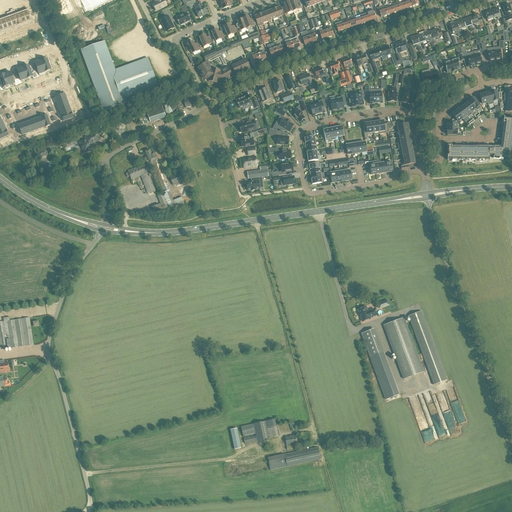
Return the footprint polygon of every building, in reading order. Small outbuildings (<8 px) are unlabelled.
[(80,0),(86,11),(108,0),(80,0)] [(154,0),(156,3),(153,5),(156,11),(167,6),(163,0),(154,0)] [(204,8),(203,6),(202,7),(200,2),(196,4),(194,0),(187,3),(186,4),(188,7),(188,8),(194,5),(196,9),(195,10),(199,18),(207,13),(206,11),(206,10),(206,9),(206,8),(205,8),(204,8)] [(295,0),(293,0),(289,1),(293,11),(299,9),(302,8),(299,1),(296,2),(295,0)] [(404,0),(402,1),(403,4),(404,3),(406,9),(412,7),(410,1),(409,1),(405,3),(404,0)] [(222,6),(220,6),(221,10),(223,9),(231,6),(229,1),(221,4),(222,6)] [(285,7),(282,8),(285,15),(288,13),(287,13),(293,11),(289,1),(284,4),(285,7)] [(398,2),(396,3),(397,6),(398,5),(400,11),(406,9),(404,3),(403,4),(399,5),(398,2)] [(511,13),(509,4),(507,5),(507,4),(504,5),(504,6),(503,6),(508,21),(511,20),(510,14),(511,13)] [(392,5),(390,5),(391,8),(392,8),(393,13),(400,11),(398,5),(397,6),(393,7),(392,5)] [(187,13),(176,19),(180,26),(191,20),(189,16),(192,15),(188,8),(188,7),(184,9),(187,13)] [(280,7),(275,9),(278,17),(283,15),(280,8),(280,7)] [(386,7),(383,7),(384,10),(385,10),(387,15),(393,13),(392,8),(391,8),(387,9),(386,7)] [(166,17),(160,20),(166,32),(174,28),(169,18),(172,17),(168,8),(163,11),(166,17)] [(498,8),(491,10),(494,18),(497,17),(500,16),(498,8)] [(275,9),(270,11),(273,19),(278,17),(275,9)] [(379,9),(377,10),(378,12),(379,12),(381,17),(387,15),(385,10),(384,10),(380,11),(379,9)] [(491,10),(485,13),(487,20),(494,18),(491,10)] [(270,11),(265,13),(268,21),(273,19),(270,11)] [(338,11),(329,14),(331,20),(334,19),(334,16),(339,15),(338,11)] [(28,12),(19,15),(22,24),(31,21),(28,12)] [(368,13),(366,14),(366,16),(368,16),(369,21),(376,19),(374,14),(369,15),(368,13)] [(260,14),(254,17),(258,25),(263,23),(260,14)] [(19,15),(9,18),(13,27),(22,24),(19,15)] [(362,15),(359,16),(360,18),(361,18),(363,23),(369,21),(368,16),(366,16),(362,17),(362,15)] [(476,16),(469,18),(472,26),(473,28),(474,31),(476,30),(475,27),(476,27),(475,25),(476,24),(477,29),(480,28),(484,27),(481,18),(477,19),(476,16)] [(249,17),(243,19),(247,29),(252,27),(255,26),(252,19),(250,20),(249,17)] [(355,17),(353,18),(354,20),(355,20),(357,26),(363,23),(361,18),(360,18),(356,20),(355,17)] [(9,18),(0,22),(4,31),(13,27),(9,18)] [(469,18),(463,20),(465,28),(472,26),(469,18)] [(238,24),(235,25),(238,32),(241,31),(247,29),(243,19),(237,21),(238,24)] [(349,19),(347,20),(348,23),(349,22),(351,28),(357,26),(355,20),(354,20),(350,22),(349,19)] [(463,20),(456,22),(459,30),(465,28),(463,20)] [(343,21),(341,22),(341,25),(342,24),(344,30),(351,28),(349,22),(348,23),(344,24),(343,21)] [(450,24),(453,32),(454,35),(458,33),(459,36),(461,35),(460,32),(459,30),(456,22),(454,23),(453,22),(450,23),(450,24)] [(229,24),(224,27),(228,36),(233,34),(236,33),(233,26),(231,27),(229,24)] [(336,24),(335,24),(336,27),(338,32),(344,30),(342,24),(341,25),(337,26),(336,24)] [(300,26),(296,27),(298,34),(301,33),(302,37),(305,45),(311,43),(308,36),(307,31),(303,33),(300,26)] [(328,29),(325,30),(328,38),(334,36),(331,28),(330,26),(327,27),(328,29)] [(217,29),(211,32),(216,42),(221,39),(224,38),(221,31),(218,32),(217,29)] [(322,29),(319,30),(319,32),(319,33),(322,40),(328,38),(325,30),(322,31),(322,29)] [(436,29),(430,31),(432,39),(442,36),(440,31),(437,32),(436,29)] [(426,31),(423,32),(426,41),(432,39),(430,31),(427,32),(426,31)] [(311,35),(308,36),(311,43),(317,41),(314,34),(313,32),(310,33),(311,35)] [(423,42),(426,41),(423,32),(419,33),(420,35),(417,36),(422,51),(425,49),(423,42)] [(205,35),(199,38),(203,47),(212,43),(209,37),(206,38),(205,35)] [(422,51),(417,36),(414,37),(414,36),(410,37),(410,38),(412,43),(408,45),(412,55),(415,53),(413,47),(414,46),(415,48),(418,47),(420,51),(422,51)] [(294,41),(292,42),(294,49),(300,47),(297,37),(293,38),(294,41)] [(105,40),(80,49),(103,111),(128,102),(126,98),(158,87),(147,58),(116,70),(112,61),(105,40)] [(288,41),(285,42),(286,44),(288,51),(294,49),(292,42),(289,43),(288,41)] [(398,44),(394,45),(397,54),(401,53),(400,51),(406,49),(403,41),(398,43),(398,44)] [(499,48),(493,48),(495,61),(501,60),(500,50),(504,49),(503,41),(498,42),(499,48)] [(188,46),(185,48),(188,52),(190,51),(192,54),(200,50),(197,43),(194,45),(193,42),(187,44),(188,46)] [(278,47),(275,48),(277,55),(283,53),(281,46),(280,46),(280,44),(277,45),(278,47)] [(271,45),(268,46),(269,50),(271,57),(277,55),(275,48),(272,49),(271,45)] [(384,48),(379,50),(381,57),(391,54),(388,46),(383,47),(384,48)] [(260,53),(258,54),(261,61),(266,59),(262,48),(259,49),(260,53)] [(373,51),(369,52),(372,60),(381,57),(379,50),(373,52),(373,51)] [(479,51),(473,53),(476,65),(482,63),(479,51)] [(254,53),(251,54),(252,56),(255,63),(261,61),(258,54),(255,55),(254,53)] [(476,65),(473,53),(467,54),(466,53),(462,54),(464,61),(468,60),(470,66),(476,65)] [(208,60),(208,61),(211,61),(220,57),(224,65),(226,65),(227,65),(221,54),(208,60)] [(360,55),(359,55),(363,66),(367,64),(364,54),(363,54),(362,54),(360,54),(360,55)] [(462,54),(458,55),(459,58),(457,59),(457,58),(450,61),(454,72),(457,71),(456,70),(460,69),(458,62),(460,62),(464,61),(462,54)] [(356,57),(355,57),(358,67),(363,66),(359,55),(359,56),(358,55),(356,56),(356,57)] [(434,59),(433,55),(426,58),(427,61),(431,60),(434,66),(437,65),(434,59)] [(247,58),(231,66),(236,76),(239,74),(240,75),(248,71),(247,70),(252,68),(247,58)] [(47,59),(41,61),(45,73),(46,73),(45,72),(51,70),(47,59)] [(350,59),(342,61),(345,70),(349,69),(348,68),(353,66),(350,59)] [(38,71),(35,72),(37,78),(40,77),(40,75),(45,73),(41,61),(35,63),(38,71)] [(454,72),(450,61),(444,63),(442,64),(441,61),(437,62),(440,69),(444,67),(443,67),(445,67),(447,73),(451,72),(452,73),(454,72)] [(207,63),(198,68),(200,71),(198,72),(202,79),(204,78),(204,79),(212,81),(211,82),(214,83),(215,82),(222,83),(223,85),(230,81),(229,79),(233,77),(227,68),(220,72),(220,71),(212,69),(212,70),(211,69),(207,63)] [(337,63),(330,66),(333,75),(336,74),(335,70),(339,68),(337,63)] [(29,66),(23,68),(27,79),(32,77),(33,79),(37,78),(35,72),(32,73),(29,66)] [(20,78),(17,79),(19,84),(22,83),(21,81),(27,79),(23,68),(17,70),(20,78)] [(322,68),(314,71),(317,80),(320,79),(319,75),(324,73),(322,68)] [(438,79),(436,71),(430,72),(430,70),(425,71),(425,73),(424,73),(425,77),(423,78),(424,82),(438,79)] [(6,74),(5,74),(10,88),(10,87),(9,85),(15,83),(15,85),(19,84),(17,79),(14,80),(11,72),(9,73),(9,72),(6,73),(6,74)] [(347,83),(343,73),(339,74),(341,79),(338,80),(340,85),(343,84),(343,85),(347,83)] [(0,79),(2,84),(0,84),(0,88),(1,91),(10,88),(5,74),(0,76),(0,79)] [(304,76),(299,78),(302,88),(308,86),(312,85),(309,74),(304,75),(304,76)] [(291,76),(286,78),(290,90),(294,89),(294,90),(299,88),(297,83),(294,84),(291,76)] [(280,80),(273,83),(276,92),(283,90),(280,80)] [(376,104),(375,90),(369,91),(369,86),(365,87),(366,95),(369,94),(370,104),(376,104)] [(389,89),(388,89),(388,102),(396,102),(396,97),(397,97),(397,93),(396,93),(396,89),(394,89),(394,87),(389,87),(389,89)] [(267,88),(258,91),(263,102),(271,99),(267,88)] [(412,91),(406,89),(405,92),(404,91),(401,102),(410,104),(413,93),(412,93),(412,91)] [(360,94),(355,95),(357,107),(359,106),(359,107),(362,107),(362,106),(364,105),(363,101),(363,100),(363,97),(364,97),(363,91),(359,92),(360,94)] [(498,100),(497,96),(498,96),(497,93),(496,93),(496,91),(490,92),(493,101),(493,102),(498,100)] [(357,107),(355,95),(350,95),(350,93),(346,94),(347,101),(349,100),(350,104),(351,108),(352,107),(353,108),(356,108),(356,107),(357,107)] [(64,94),(53,98),(55,103),(66,99),(64,94)] [(291,100),(288,94),(281,96),(284,103),(291,100)] [(487,103),(485,94),(480,95),(481,100),(479,100),(480,104),(482,103),(482,105),(488,103),(487,103)] [(170,104),(164,106),(166,114),(173,112),(172,110),(176,108),(177,112),(183,109),(182,106),(185,105),(186,108),(194,105),(192,98),(187,100),(185,95),(182,95),(183,98),(170,103),(170,104)] [(247,96),(236,101),(239,109),(249,105),(249,106),(253,104),(255,109),(259,107),(256,98),(251,100),(251,101),(249,101),(247,96)] [(341,98),(336,99),(338,110),(344,109),(343,106),(346,105),(344,96),(341,97),(341,98)] [(479,105),(480,104),(479,100),(477,102),(474,98),(470,101),(475,109),(477,111),(481,108),(479,105)] [(338,110),(336,99),(330,101),(330,99),(326,100),(328,109),(331,108),(332,111),(338,110)] [(321,103),(316,104),(319,114),(324,113),(322,106),(326,105),(324,100),(320,101),(321,103)] [(475,109),(470,101),(465,104),(465,105),(471,112),(475,109)] [(301,112),(306,110),(304,102),(299,104),(299,106),(291,113),(295,118),(295,117),(299,123),(305,118),(300,113),(301,112)] [(319,114),(316,104),(310,106),(310,104),(306,105),(308,111),(311,110),(313,116),(319,114)] [(471,112),(465,105),(465,104),(461,108),(467,116),(467,117),(468,118),(473,114),(471,112)] [(162,106),(138,114),(142,125),(166,117),(162,106)] [(286,111),(281,106),(278,107),(275,112),(283,117),(286,111)] [(60,112),(59,112),(61,117),(71,113),(70,108),(60,112)] [(467,116),(461,108),(457,111),(462,119),(463,120),(467,117),(467,116)] [(462,119),(457,111),(452,114),(455,118),(452,120),(456,122),(457,121),(458,122),(462,119)] [(71,113),(61,117),(63,122),(73,118),(71,113)] [(46,114),(41,115),(45,127),(50,126),(46,114)] [(42,118),(37,119),(41,128),(45,127),(41,115),(41,116),(42,118)] [(285,130),(289,132),(294,125),(290,123),(290,122),(287,120),(286,120),(280,117),(277,122),(280,124),(278,127),(284,131),(285,130)] [(511,154),(511,150),(511,118),(504,117),(503,121),(506,121),(506,123),(502,149),(481,149),(462,149),(452,149),(447,149),(447,160),(479,160),(489,160),(490,160),(490,158),(493,159),(494,159),(503,160),(504,153),(511,154)] [(244,124),(240,125),(242,133),(256,129),(254,121),(252,122),(251,119),(243,121),(244,124)] [(457,130),(457,124),(456,124),(456,122),(452,120),(452,124),(447,124),(447,130),(448,130),(457,130)] [(383,121),(378,122),(379,134),(389,133),(387,123),(384,124),(383,121)] [(396,132),(399,132),(409,130),(407,124),(400,125),(399,121),(392,122),(392,127),(395,126),(396,132)] [(374,134),(372,123),(365,124),(367,131),(364,131),(365,138),(368,138),(367,135),(374,134)] [(24,124),(19,126),(22,135),(27,133),(24,124)] [(283,133),(276,130),(275,137),(278,137),(277,143),(277,145),(281,146),(282,144),(288,145),(288,144),(289,144),(289,140),(288,140),(289,137),(283,137),(283,133)] [(6,131),(0,133),(0,139),(8,136),(6,131)] [(86,140),(80,143),(82,148),(83,149),(85,152),(86,152),(88,152),(89,152),(90,151),(91,151),(92,150),(94,148),(92,143),(93,142),(100,139),(97,132),(85,138),(86,140)] [(244,139),(240,139),(241,147),(254,145),(253,138),(258,136),(257,132),(250,134),(251,138),(249,138),(244,138),(244,139)] [(42,147),(37,148),(39,157),(47,156),(45,148),(43,148),(42,147)] [(413,152),(412,147),(402,149),(399,149),(401,155),(403,154),(413,152)] [(282,148),(275,148),(276,155),(279,155),(280,160),(291,158),(290,151),(286,151),(283,151),(282,148)] [(145,153),(144,153),(145,156),(146,156),(147,157),(145,158),(148,166),(149,165),(151,171),(153,170),(151,163),(150,164),(149,161),(152,160),(151,158),(149,154),(151,154),(150,150),(145,152),(145,153)] [(152,160),(149,161),(150,164),(151,163),(157,161),(155,156),(153,153),(151,154),(149,154),(151,158),(152,160)] [(256,157),(243,158),(244,168),(257,167),(256,157)] [(415,163),(414,157),(404,159),(401,160),(403,166),(401,166),(401,169),(409,168),(409,165),(415,163)] [(278,172),(279,176),(286,175),(285,172),(293,171),(292,163),(281,165),(282,172),(278,172)] [(158,164),(156,165),(157,169),(156,169),(165,191),(168,190),(158,164)] [(145,165),(128,171),(131,180),(141,176),(148,195),(156,192),(145,165)] [(272,176),(272,172),(268,172),(267,170),(247,172),(248,179),(253,179),(262,178),(266,177),(271,176),(272,176)] [(179,171),(168,176),(170,182),(182,178),(179,171)] [(283,179),(280,179),(281,182),(283,181),(284,186),(288,185),(288,186),(292,185),(292,184),(295,184),(294,176),(283,178),(283,179)] [(254,182),(246,183),(247,190),(251,190),(252,191),(255,190),(255,189),(259,189),(259,184),(263,184),(262,178),(253,179),(254,182)] [(176,208),(173,201),(169,190),(162,193),(163,194),(167,205),(168,205),(171,211),(176,208)] [(167,205),(163,194),(158,197),(161,204),(153,207),(156,215),(169,210),(167,205)] [(182,197),(173,201),(176,208),(185,205),(182,197)] [(366,307),(358,310),(362,322),(371,319),(370,318),(376,316),(374,309),(369,311),(369,312),(368,312),(366,307)] [(422,312),(408,316),(434,385),(447,380),(422,312)] [(4,322),(0,322),(0,349),(33,345),(29,318),(10,321),(4,322)] [(404,318),(384,326),(404,379),(424,372),(404,318)] [(373,330),(361,334),(370,357),(381,353),(373,330)] [(383,353),(381,353),(370,357),(386,400),(399,395),(383,353)] [(0,372),(9,371),(8,362),(5,362),(4,360),(0,360),(0,372)] [(456,395),(448,398),(457,422),(465,419),(456,395)] [(434,428),(441,425),(438,418),(431,420),(434,428)] [(275,420),(266,421),(269,439),(278,437),(275,420)] [(253,425),(242,427),(243,435),(255,433),(253,425)] [(236,429),(230,430),(231,440),(238,439),(236,429)] [(255,436),(244,438),(245,444),(257,441),(255,436)] [(296,436),(285,437),(287,450),(294,449),(293,445),(297,444),(296,436)] [(318,447),(285,454),(287,467),(321,460),(318,447)]
